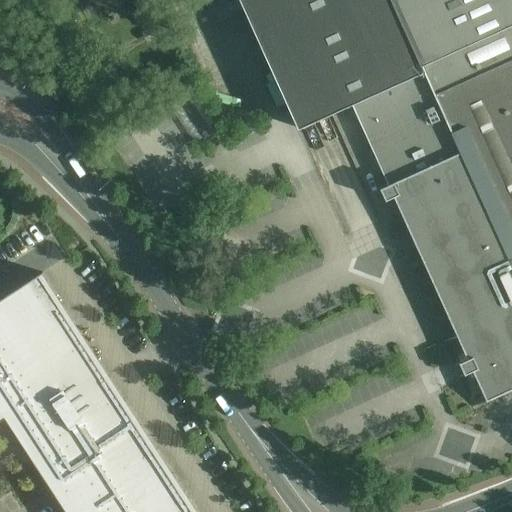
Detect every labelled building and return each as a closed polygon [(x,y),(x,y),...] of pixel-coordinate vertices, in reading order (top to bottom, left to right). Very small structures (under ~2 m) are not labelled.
[(511,0),(240,0),(298,127),(352,103),(389,185),(381,189),(386,200),(394,197),(456,335),(450,338),(461,363),(468,360),(472,370),(466,373),(480,404),(511,389),(511,0)] [(151,33),(156,51),(171,47),(166,28),(151,33)] [(126,106),(137,98),(121,75),(110,83),(126,106)] [(188,123),(202,133),(213,118),(199,107),(188,123)] [(167,121),(135,136),(157,182),(189,167),(167,121)] [(81,243),(69,251),(91,285),(102,277),(81,243)] [(42,272),(0,299),(0,361),(5,369),(0,372),(0,421),(5,418),(66,511),(194,511),(41,276),(43,274),(42,272)] [(133,347),(144,339),(121,305),(110,312),(133,347)] [(226,457),(204,464),(213,491),(234,484),(226,457)]
